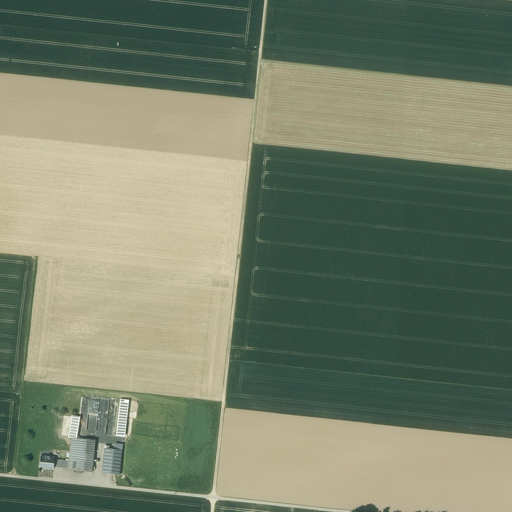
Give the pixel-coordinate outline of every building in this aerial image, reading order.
[(86,430),(96,431),(97,420),(103,417),(99,416),(101,405),(102,408),(103,401),(91,399),(93,403),(91,403),(91,398),(90,398),(89,405),(92,406),(92,405),(99,406),(98,410),(97,409),(98,411),(97,417),(93,417),(92,419),(90,419),(90,421),(87,423),(86,430)] [(105,435),(124,437),(128,400),(118,399),(116,426),(111,426),(111,428),(106,427),(105,435)] [(95,441),(71,438),(69,461),(68,469),(68,470),(92,473),(95,441)] [(122,451),(104,449),(102,474),(119,476),(122,451)] [(54,458),(41,456),(40,467),(53,469),(54,460),(54,458)] [(69,461),(54,460),(53,468),(68,469),(69,461)]
